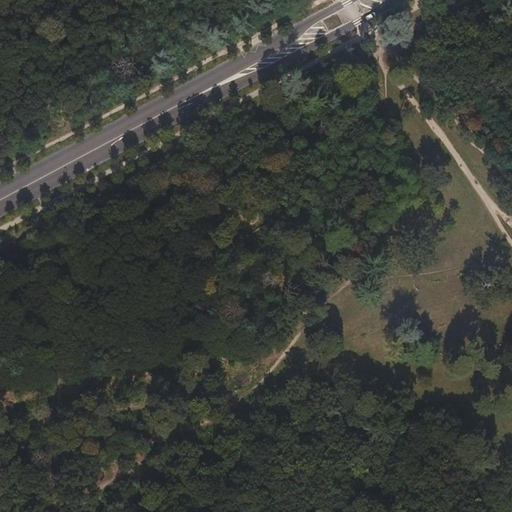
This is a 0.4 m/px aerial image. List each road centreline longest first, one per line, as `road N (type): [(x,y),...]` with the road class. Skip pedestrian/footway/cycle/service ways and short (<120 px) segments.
road 1 (primary): [(201,93),(0,202)]
road 2 (primary): [(201,93),(395,0)]
road 3 (primary): [(353,0),(201,93)]
